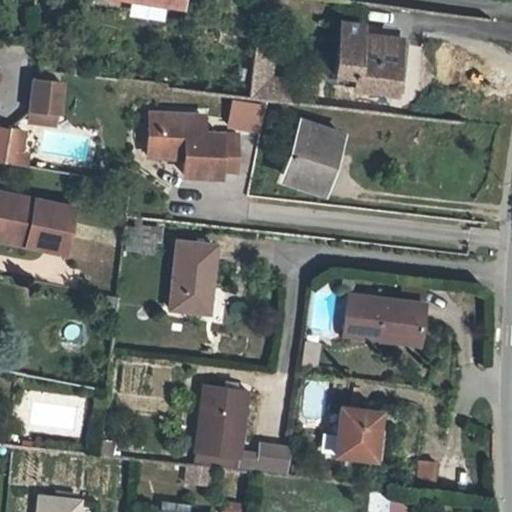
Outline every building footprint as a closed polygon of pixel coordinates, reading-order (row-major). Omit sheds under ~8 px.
[(364,24),(340,21),(335,74),(356,77),(354,86),(392,91),(397,44),(362,39),(364,24)] [(251,96),(271,97),(273,48),(252,47),(251,96)] [(59,83),(31,79),(27,121),(55,125),(59,83)] [(226,129),(260,133),(263,103),(229,100),(226,129)] [(207,134),(208,116),(170,114),(169,129),(155,128),(153,157),(178,159),(178,152),(186,153),(185,176),(200,177),(200,172),(223,173),(225,135),(207,134)] [(155,128),(169,129),(170,114),(156,114),(155,128)] [(8,123),(0,121),(0,161),(2,162),(8,123)] [(280,178),(322,192),(338,138),(298,125),(280,178)] [(63,251),(72,204),(0,190),(0,228),(25,233),(23,243),(63,251)] [(0,238),(23,243),(25,233),(0,228),(0,238)] [(211,245),(174,241),(167,309),(204,313),(211,245)] [(399,298),(422,300),(423,286),(401,284),(399,298)] [(379,330),(418,334),(422,300),(399,298),(349,292),(345,331),(378,335),(379,330)] [(112,319),(114,299),(106,298),(103,318),(112,319)] [(321,366),(322,346),(304,344),(302,365),(321,366)] [(246,392),(205,387),(197,455),(238,461),(238,458),(246,392)] [(382,415),(343,410),(338,457),(377,462),(382,415)] [(253,474),(288,478),(291,450),(261,448),(260,461),(238,458),(238,461),(237,472),(253,474)] [(238,461),(197,455),(196,468),(211,470),(237,472),(238,461)] [(418,459),(416,477),(435,479),(437,462),(418,459)] [(184,480),(192,481),(194,468),(186,467),(184,480)] [(192,481),(209,482),(211,470),(196,468),(194,468),(192,481)] [(364,511),(385,511),(388,489),(367,486),(364,511)] [(69,511),(71,499),(42,496),(40,511),(69,511)]
